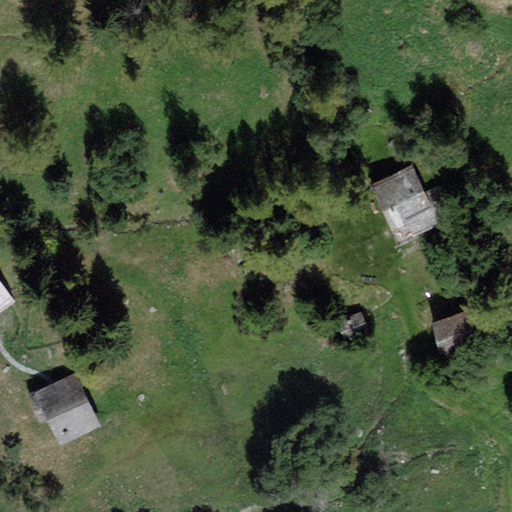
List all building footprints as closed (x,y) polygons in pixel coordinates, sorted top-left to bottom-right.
[(410,167),(366,185),(387,234),(401,228),(407,239),(452,219),(437,188),(421,193),(410,167)] [(0,286),(0,310),(12,302),(0,286)] [(466,311),(427,322),(437,360),(477,350),(466,311)] [(360,314),(331,323),(337,343),(366,334),(360,314)] [(92,426),(70,376),(30,394),(52,444),(92,426)]
